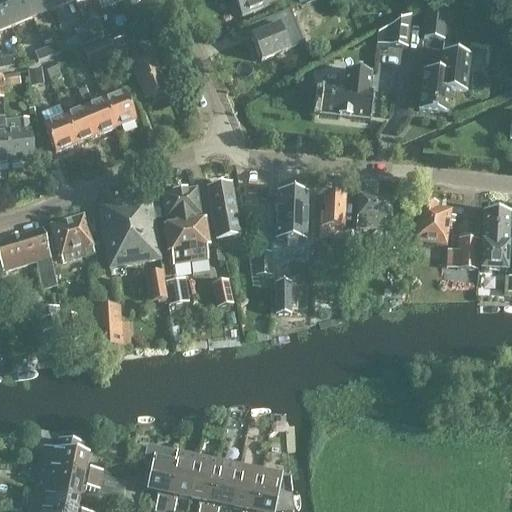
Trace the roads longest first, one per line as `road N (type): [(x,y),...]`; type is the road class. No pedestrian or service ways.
road 1 (tertiary): [(511,187),(235,158)]
road 2 (tertiary): [(0,226),(181,159),(235,158)]
road 3 (tertiary): [(235,158),(168,0)]
